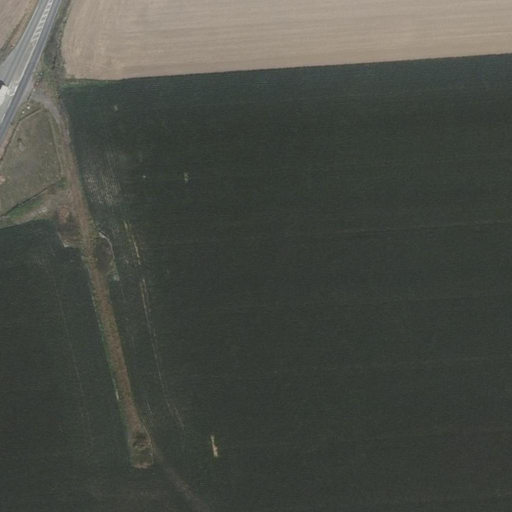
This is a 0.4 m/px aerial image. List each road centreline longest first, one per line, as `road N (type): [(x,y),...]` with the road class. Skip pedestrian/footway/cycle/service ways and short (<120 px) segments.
road 1 (track): [(21,88),(48,101),(75,158),(115,354)]
road 2 (secondary): [(10,112),(56,0)]
